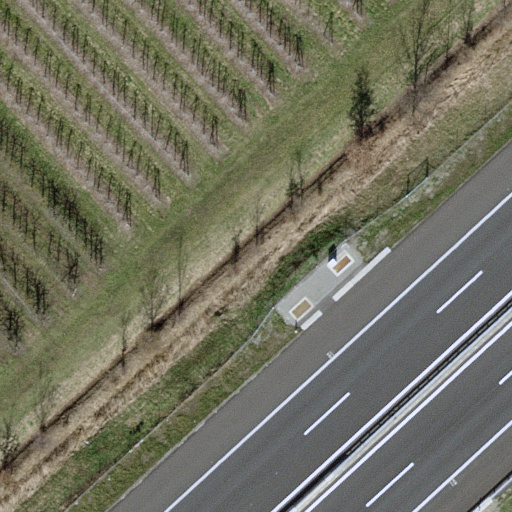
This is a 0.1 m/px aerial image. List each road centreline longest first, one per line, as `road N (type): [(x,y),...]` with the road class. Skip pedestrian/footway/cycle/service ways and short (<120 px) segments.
road 1 (motorway): [(511,241),(218,511)]
road 2 (motorway): [(360,511),(511,373)]
